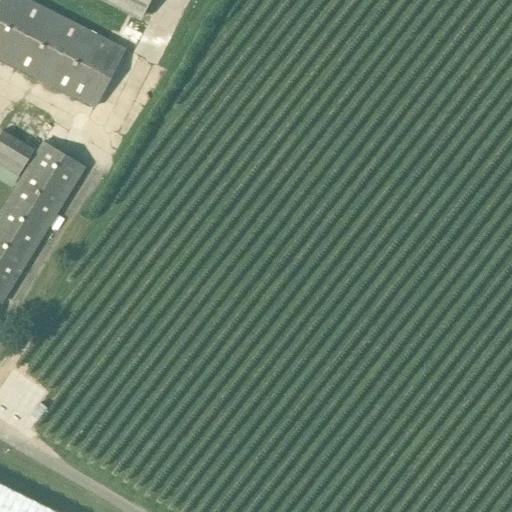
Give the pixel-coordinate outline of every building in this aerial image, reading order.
[(0,0),(0,60),(95,108),(125,48),(29,0),(0,0)] [(102,0),(141,19),(150,0),(102,0)] [(0,165),(18,176),(33,149),(2,130),(0,132),(0,165)] [(0,302),(1,303),(84,166),(43,141),(0,211),(0,302)] [(31,414),(39,420),(48,409),(40,403),(31,414)] [(57,511),(0,483),(0,511),(57,511)]
